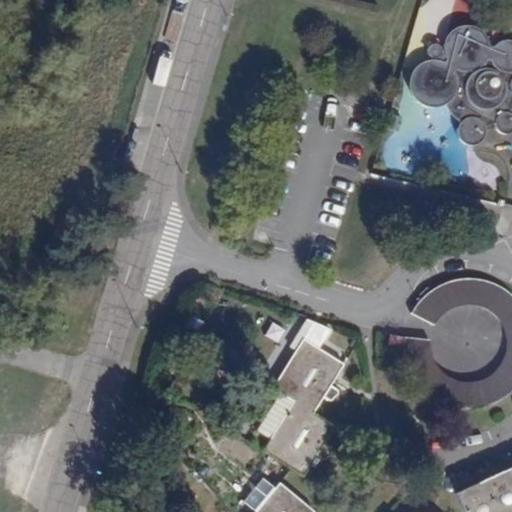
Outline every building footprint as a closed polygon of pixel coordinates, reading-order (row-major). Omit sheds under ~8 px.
[(511,44),(509,44),(506,44),(502,45),(500,46),(497,48),(494,51),(490,49),(490,45),(489,42),(486,38),(483,34),(479,32),(475,30),(470,29),(466,29),(462,30),(458,31),(454,32),(451,35),(448,39),(446,44),(444,48),(444,52),(443,49),(442,47),(439,46),(436,45),(432,45),(430,47),(427,51),(427,55),(428,59),(430,61),(433,63),(428,64),(425,65),(421,66),(418,69),(415,72),(412,77),(411,81),(410,86),(411,92),(413,96),(415,101),(418,104),(424,108),(430,109),(435,109),(440,108),(445,107),(446,111),(449,115),(453,120),(457,124),(461,127),(459,130),(459,135),(460,140),(463,145),(467,146),(472,148),(477,147),(481,144),(484,139),(485,134),(485,130),(489,130),(493,128),(494,130),(497,133),(501,134),(505,135),(509,133),(511,130),(511,117),(510,115),(511,111),(511,44)] [(508,398),(511,394),(511,296),(503,290),(495,285),(484,281),(476,279),(465,278),(457,279),(449,280),(440,283),(432,288),(423,294),(418,299),(413,305),(409,311),(433,324),(437,319),(442,314),(455,307),(461,306),(468,305),(473,305),(480,307),(486,310),(492,314),(496,318),(501,323),(504,328),(506,335),(507,340),(508,348),(507,353),(506,359),(504,364),(502,369),(497,374),(494,378),(489,381),(484,384),(478,386),(473,386),(468,387),(463,387),(458,386),(452,384),(448,382),(441,378),(436,373),(432,368),(430,363),(428,357),(427,351),(427,344),(427,338),(400,336),(399,343),(399,352),(401,362),(404,372),(410,383),(417,392),(425,399),(435,405),(445,409),(457,412),(467,413),(479,411),(490,408),(500,403),(508,398)] [(286,352),(264,390),(276,396),(305,414),(317,392),(321,395),(323,395),(325,395),(328,395),(330,394),(332,393),(333,390),(334,388),(333,385),(332,383),(330,381),(325,379),(334,365),(303,346),(315,327),(296,322),(281,349),(286,352)] [(305,414),(276,396),(271,404),(273,405),(260,427),(259,426),(254,433),(264,439),(257,451),(285,468),(298,476),(308,458),(314,461),(323,458),(321,448),(316,444),(327,427),(305,414)] [(511,468),(502,473),(511,494),(511,468)] [(489,511),(511,511),(511,494),(502,473),(476,485),(489,511)] [(247,511),(306,511),(272,485),(268,491),(256,482),(238,505),(247,511)] [(489,511),(476,485),(452,496),(459,511),(489,511)]
